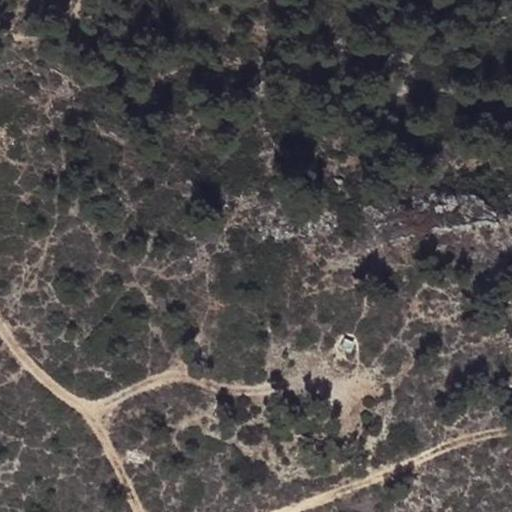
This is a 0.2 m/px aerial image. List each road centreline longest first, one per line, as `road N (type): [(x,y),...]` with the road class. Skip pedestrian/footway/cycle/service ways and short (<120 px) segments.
road 1 (track): [(149,511),(70,384),(0,307)]
road 2 (track): [(511,434),(277,511)]
